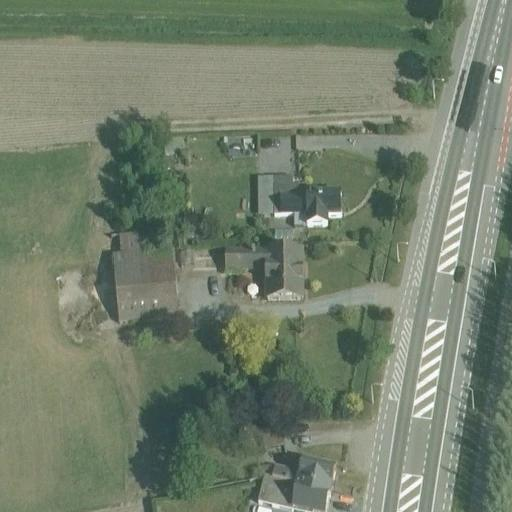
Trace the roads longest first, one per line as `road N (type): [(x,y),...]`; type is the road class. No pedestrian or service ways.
road 1 (primary): [(406,511),(443,278),(502,3)]
road 2 (unclassified): [(480,511),(511,306)]
